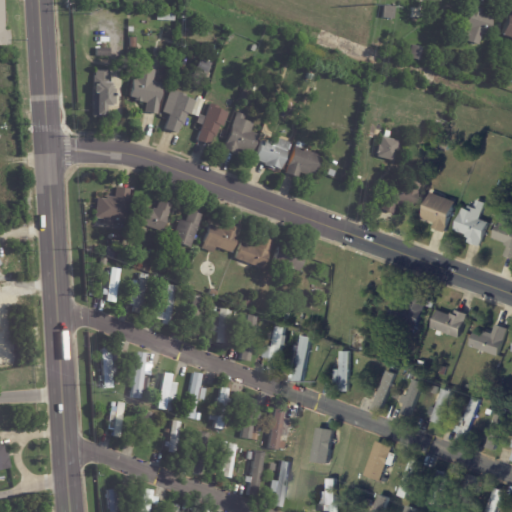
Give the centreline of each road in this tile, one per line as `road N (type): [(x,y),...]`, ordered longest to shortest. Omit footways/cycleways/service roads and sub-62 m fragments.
road 1 (tertiary): [(39,0),(69,511)]
road 2 (tertiary): [(48,153),(140,157),(511,294)]
road 3 (residential): [(511,475),(57,306)]
road 4 (residential): [(251,511),(64,442)]
